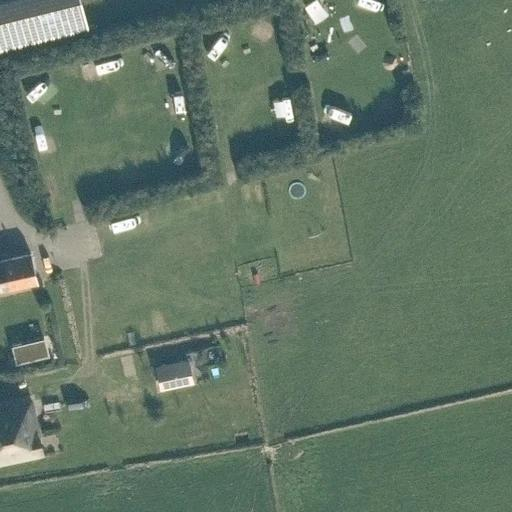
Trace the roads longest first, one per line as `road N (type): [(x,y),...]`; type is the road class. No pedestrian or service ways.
road 1 (track): [(34,237),(85,254),(232,214),(218,87),(383,52)]
road 2 (track): [(71,249),(43,123),(152,98)]
road 3 (track): [(71,249),(92,342),(84,371),(43,407)]
